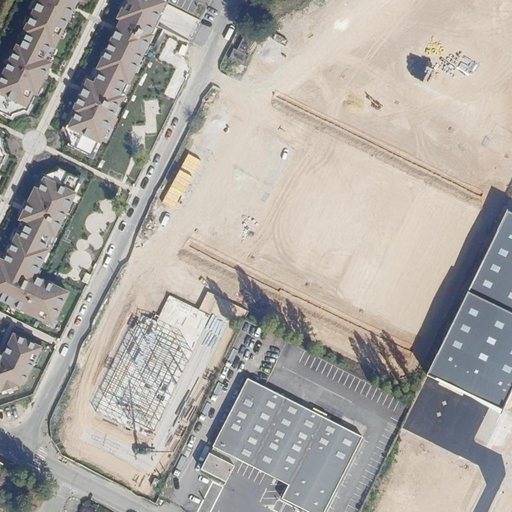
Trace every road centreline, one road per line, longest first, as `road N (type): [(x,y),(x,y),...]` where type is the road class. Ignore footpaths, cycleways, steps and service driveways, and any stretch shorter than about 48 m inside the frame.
road 1 (residential): [(117,243),(403,369),(511,132)]
road 2 (unclassified): [(117,243),(236,0)]
road 3 (unclassified): [(20,450),(117,243)]
road 4 (tertiary): [(136,511),(20,450)]
